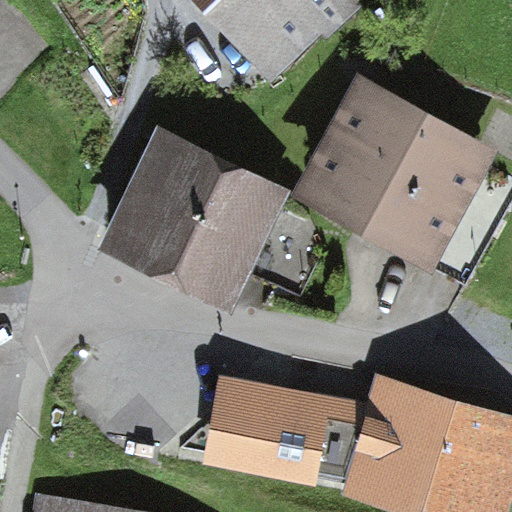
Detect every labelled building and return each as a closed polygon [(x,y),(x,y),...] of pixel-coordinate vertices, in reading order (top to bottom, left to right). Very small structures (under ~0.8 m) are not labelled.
[(218,0),(280,64),(326,21),(331,26),(350,10),(340,0),(218,0)] [(473,268),(511,197),(511,175),(362,93),(313,182),(473,268)] [(157,139),(111,234),(221,288),(238,252),(250,258),(245,268),(301,295),(324,247),(310,213),(157,139)] [(511,240),(480,305),(511,320),(511,240)] [(233,379),(219,453),(351,476),(465,511),(501,511),(511,476),(511,424),(401,388),(400,391),(380,384),(373,405),(233,379)] [(117,511),(44,500),(41,511),(117,511)]
